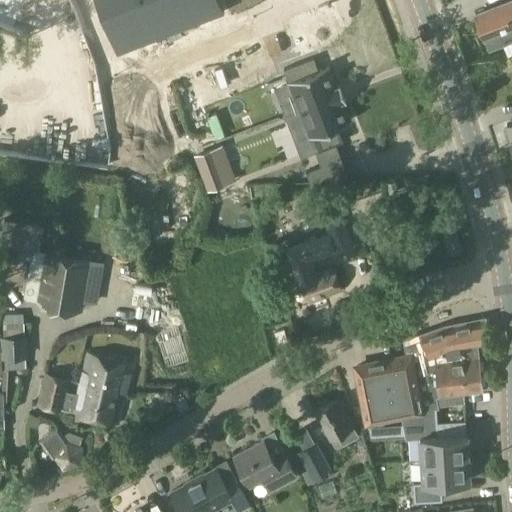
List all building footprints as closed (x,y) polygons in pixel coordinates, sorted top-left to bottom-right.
[(222,12),(217,0),(103,0),(123,50),(222,12)] [(511,0),(510,0),(475,14),(485,38),(487,37),(491,48),(511,40),(511,0)] [(295,97),(281,103),(285,114),(340,93),(337,85),(329,66),(330,66),(329,65),(319,69),(314,56),(284,68),(289,81),(295,97)] [(340,93),(285,114),(285,115),(295,141),(310,135),(316,151),(343,140),(337,126),(351,121),(350,120),(343,100),(340,93)] [(234,179),(221,146),(197,155),(209,188),(234,179)] [(327,180),(321,165),(306,170),(310,181),(327,180)] [(13,211),(7,235),(45,245),(52,221),(13,211)] [(330,234),(288,248),(298,279),(297,279),(304,302),(341,289),(334,268),(316,274),(311,259),(337,250),(336,249),(351,245),(341,214),(325,219),(330,234)] [(37,244),(29,293),(83,307),(96,259),(37,244)] [(487,341),(483,320),(447,326),(424,334),(425,337),(407,344),(410,355),(414,354),(478,343),(487,341)] [(24,323),(3,323),(5,369),(27,368),(26,357),(27,357),(24,323)] [(479,356),(478,343),(414,354),(425,409),(402,414),(404,424),(438,422),(437,404),(438,404),(437,394),(483,389),(479,356)] [(88,352),(80,380),(126,394),(133,364),(88,352)] [(425,409),(414,354),(410,355),(357,366),(368,421),(402,414),(425,409)] [(46,371),(39,402),(62,408),(62,407),(70,409),(71,406),(72,406),(75,393),(66,391),(69,377),(46,371)] [(80,380),(72,411),(118,422),(126,394),(80,380)] [(338,397),(315,410),(331,438),(339,434),(344,442),(358,434),(338,397)] [(439,432),(438,422),(404,424),(407,443),(421,442),(422,459),(470,456),(470,451),(472,451),(472,436),(468,437),(468,431),(439,432)] [(60,431),(45,442),(62,470),(82,464),(83,446),(80,445),(84,435),(69,431),(62,435),(60,431)] [(274,432),(234,453),(251,484),(264,476),(270,488),(296,474),(274,432)] [(317,442),(299,451),(313,479),(331,470),(317,442)] [(474,473),(473,459),(470,459),(470,456),(422,459),(424,480),(414,481),(415,500),(443,498),(442,481),(471,479),(471,473),(474,473)] [(57,466),(8,483),(13,497),(62,479),(57,466)] [(202,472),(193,477),(211,510),(234,498),(240,509),(251,503),(237,479),(227,484),(217,466),(203,474),(202,472)] [(181,509),(176,511),(207,511),(211,510),(193,477),(184,482),(185,483),(171,491),(181,509)]
